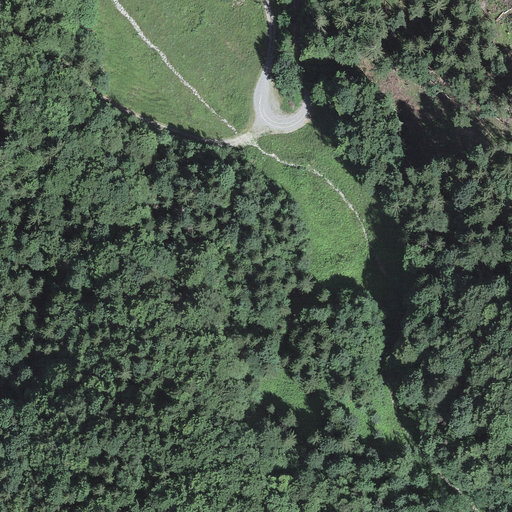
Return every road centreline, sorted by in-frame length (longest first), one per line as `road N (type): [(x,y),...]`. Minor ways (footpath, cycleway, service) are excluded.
road 1 (track): [(278,119),(228,144),(194,139),(125,113),(0,24)]
road 2 (track): [(267,0),(273,55),(266,97),(269,112),(289,122),(310,99),(296,0)]
